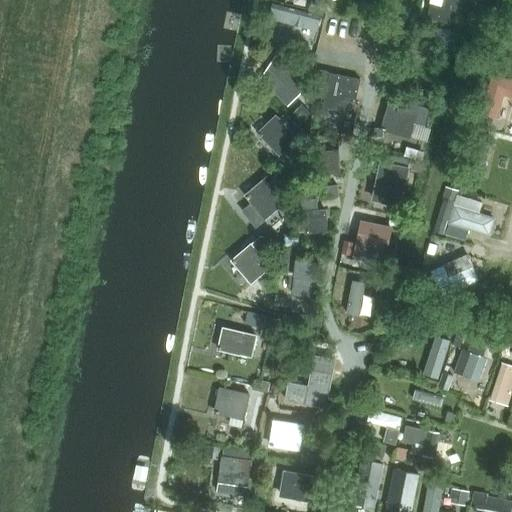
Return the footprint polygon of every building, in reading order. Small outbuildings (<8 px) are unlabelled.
[(426,17),(452,24),(457,0),(442,0),(441,6),(430,3),(426,17)] [(303,10),(272,2),(268,16),(299,24),(303,10)] [(511,38),(502,35),(497,51),(511,55),(511,38)] [(305,88),(279,62),(263,79),(289,104),(305,88)] [(358,78),(326,72),(320,105),(351,112),(358,78)] [(511,79),(492,74),(481,113),(497,118),(504,95),(511,96),(511,79)] [(418,112),(388,104),(381,129),(411,137),(418,112)] [(274,111),(255,129),(279,155),(295,140),(297,142),(301,138),(305,134),(283,111),(278,116),(274,111)] [(340,172),(338,149),(315,151),(317,175),(340,172)] [(403,171),(381,166),(374,197),(396,201),(403,171)] [(285,202),(265,177),(244,194),(264,219),(285,202)] [(301,232),(324,231),(322,209),(318,210),(317,198),(299,199),(300,211),(301,232)] [(452,202),(443,199),(434,231),(442,234),(452,202)] [(493,216),(452,204),(446,222),(488,235),(493,216)] [(391,227),(362,220),(355,245),(352,256),(382,263),(385,252),(391,227)] [(276,262),(256,239),(231,259),(251,283),(276,262)] [(433,254),(426,252),(423,263),(430,265),(433,254)] [(296,258),(292,292),(314,294),(318,260),(296,258)] [(478,278),(473,266),(448,276),(443,266),(431,272),(435,282),(425,287),(430,299),(478,278)] [(353,280),(347,312),(360,315),(366,282),(353,280)] [(270,325),(272,313),(251,309),(248,321),(270,325)] [(253,334),(222,326),(217,348),(248,356),(253,334)] [(459,348),(464,336),(457,333),(452,345),(459,348)] [(436,336),(424,374),(438,378),(451,341),(436,336)] [(486,358),(460,349),(452,371),(478,381),(486,358)] [(330,389),(336,358),(310,353),(304,384),(330,389)] [(511,389),(511,366),(500,363),(488,399),(507,406),(511,389)] [(250,393),(216,386),(211,413),(244,420),(250,393)] [(370,409),(368,420),(400,428),(402,416),(370,409)] [(305,424),(273,419),(269,446),(301,450),(305,424)] [(440,432),(414,427),(405,425),(401,441),(411,443),(409,452),(435,458),(440,432)] [(252,451),(243,450),(223,447),(222,455),(219,481),(217,492),(247,496),(248,485),(252,451)] [(373,508),(382,463),(361,459),(352,504),(373,508)] [(393,468),(383,511),(411,511),(419,473),(393,468)] [(314,474),(284,470),(278,496),(309,501),(314,474)] [(438,511),(444,484),(429,481),(423,511),(438,511)] [(456,484),(453,499),(470,503),(473,488),(456,484)] [(490,495),(490,496),(487,496),(487,494),(473,491),(469,511),(471,511),(508,511),(511,499),(490,495)]
